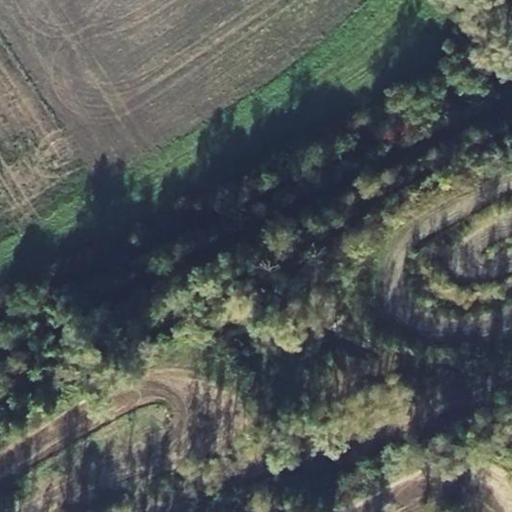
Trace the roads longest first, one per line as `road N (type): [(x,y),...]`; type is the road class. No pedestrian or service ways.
road 1 (track): [(0,464),(134,388),(159,381),(207,395),(209,420),(29,511)]
road 2 (track): [(511,322),(443,334),(416,326),(393,305),(389,277),(401,250),(511,184)]
road 3 (track): [(364,511),(392,496),(436,488),(480,489),(489,511)]
road 4 (track): [(511,222),(462,256),(460,267),(481,273),(511,262)]
